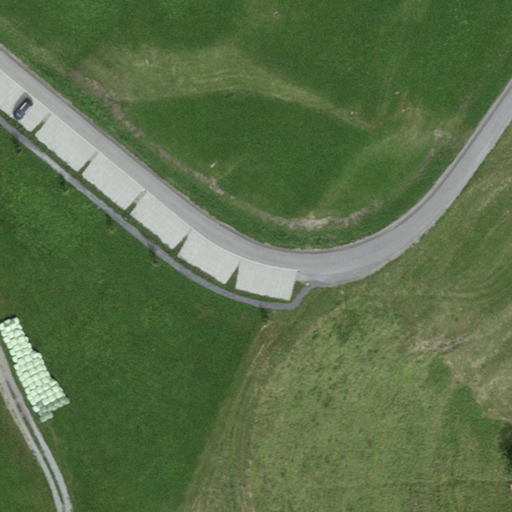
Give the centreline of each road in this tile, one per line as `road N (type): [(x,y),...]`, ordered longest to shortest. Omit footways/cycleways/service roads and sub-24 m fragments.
road 1 (unclassified): [(0,60),(207,226),(244,246),(276,251),(363,242),(403,220),(511,91)]
road 2 (track): [(0,353),(60,511)]
